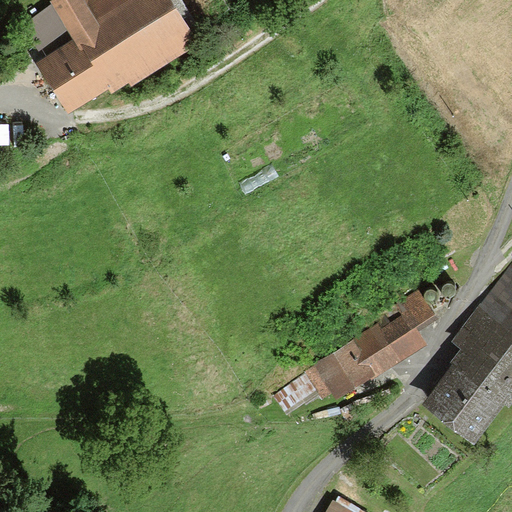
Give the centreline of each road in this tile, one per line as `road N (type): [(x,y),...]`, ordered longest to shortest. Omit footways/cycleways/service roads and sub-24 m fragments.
road 1 (residential): [(293,511),(316,477),(417,387),(511,193)]
road 2 (track): [(315,0),(175,95),(120,114),(66,119),(0,105)]
